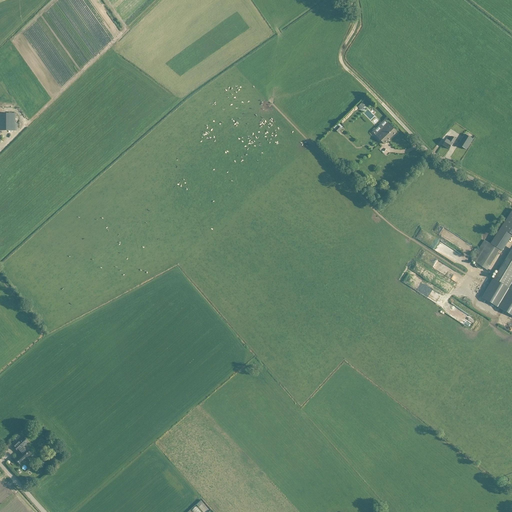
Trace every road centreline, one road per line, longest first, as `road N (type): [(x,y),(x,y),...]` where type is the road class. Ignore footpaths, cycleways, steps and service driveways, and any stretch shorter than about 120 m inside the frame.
road 1 (unclassified): [(511,201),(429,152),(383,102)]
road 2 (track): [(383,102),(345,65),(354,0)]
